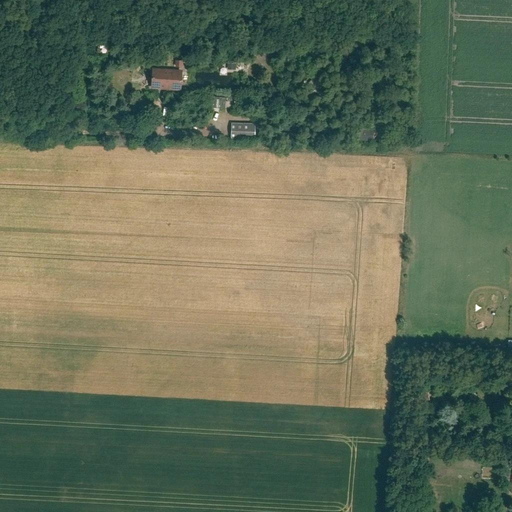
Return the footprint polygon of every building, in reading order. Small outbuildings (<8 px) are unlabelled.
[(180,89),(181,73),(153,71),(151,87),(180,89)] [(225,109),(225,98),(212,97),(211,108),(225,109)] [(254,141),(255,124),(231,123),(230,140),(254,141)] [(359,141),(373,141),(373,131),(359,131),(359,141)] [(292,142),(292,133),(279,133),(279,142),(292,142)] [(420,403),(429,400),(427,393),(417,395),(420,403)]
